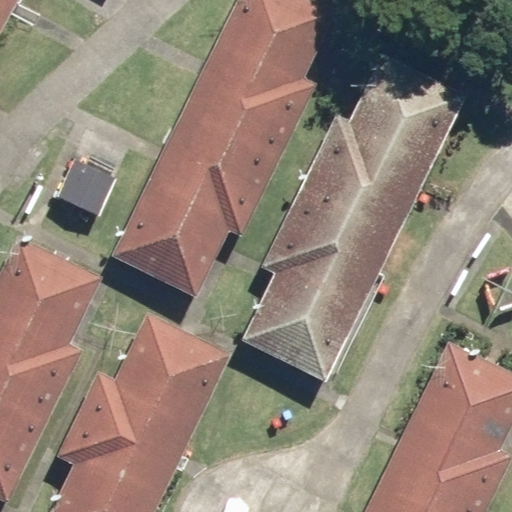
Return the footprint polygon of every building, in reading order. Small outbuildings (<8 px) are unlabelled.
[(0,0),(0,33),(18,0),(0,0)] [(331,0),(241,0),(121,253),(207,293),(241,222),(254,228),(324,82),(311,75),(344,6),(331,0)] [(470,96),(380,53),(351,114),(337,107),(268,254),(282,261),(245,337),(335,379),(470,96)] [(119,177),(70,156),(54,193),(103,215),(119,177)] [(87,345),(75,340),(108,270),(29,232),(0,292),(0,497),(7,482),(19,488),(21,484),(87,345)] [(160,511),(238,349),(151,307),(119,373),(102,365),(64,444),(82,452),(53,511),(160,511)] [(486,511),(511,458),(511,450),(503,446),(511,426),(511,361),(454,334),(370,511),(486,511)]
